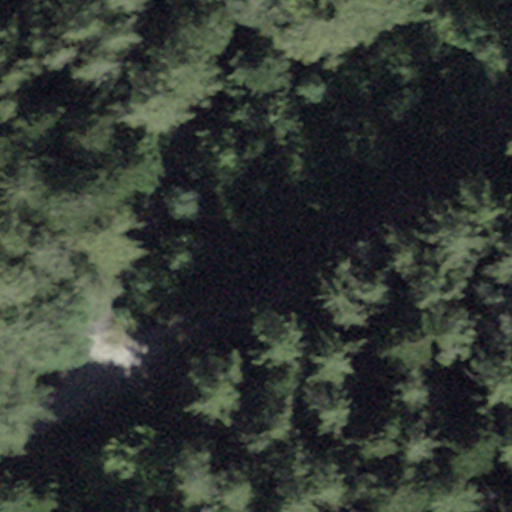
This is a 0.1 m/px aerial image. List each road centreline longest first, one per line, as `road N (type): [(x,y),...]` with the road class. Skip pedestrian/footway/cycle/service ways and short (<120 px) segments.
road 1 (track): [(0,441),(344,234),(460,155),(511,93)]
road 2 (track): [(246,0),(75,398)]
